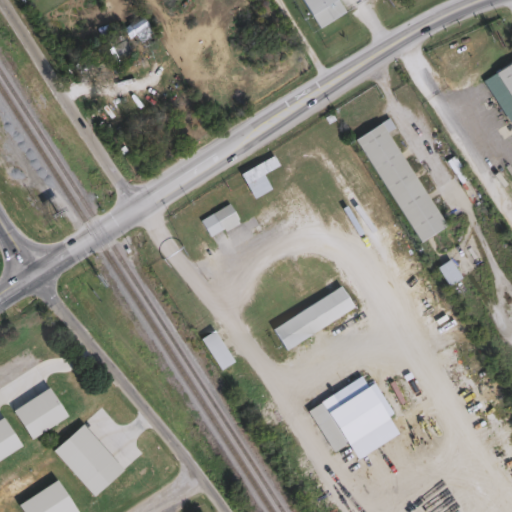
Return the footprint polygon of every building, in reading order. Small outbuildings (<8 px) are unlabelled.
[(299,0),(334,0),(341,12),(315,27),(299,0)] [(128,51),(115,57),(109,45),(121,38),(128,51)] [(511,60),(511,116),(505,120),(481,77),(511,60)] [(414,241),(354,135),(381,120),(440,226),(414,241)] [(199,216),(229,203),(237,222),(207,235),(199,216)] [(352,308),(281,347),(269,324),(340,286),(352,308)] [(372,381),(391,414),(329,450),(304,407),(360,376),(365,385),(372,381)] [(0,418),(9,430),(0,437),(0,418)]
